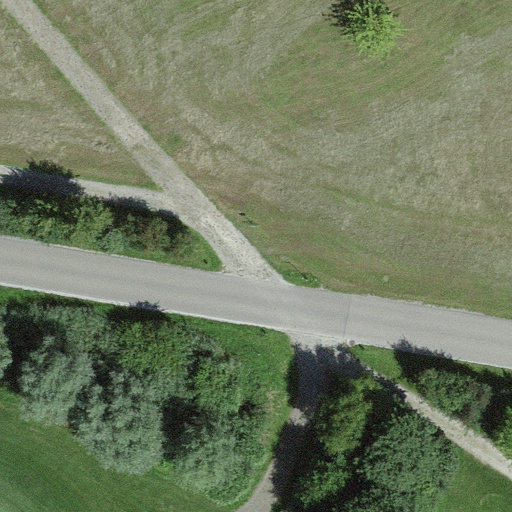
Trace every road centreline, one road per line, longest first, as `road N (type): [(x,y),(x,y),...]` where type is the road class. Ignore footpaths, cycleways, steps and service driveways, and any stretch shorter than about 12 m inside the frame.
road 1 (track): [(260,511),(277,490),(300,425),(312,365),(297,309),(261,263),(210,224),(146,202),(0,177)]
road 2 (unclassified): [(0,259),(511,346)]
road 3 (track): [(511,470),(390,396),(332,351),(297,309)]
